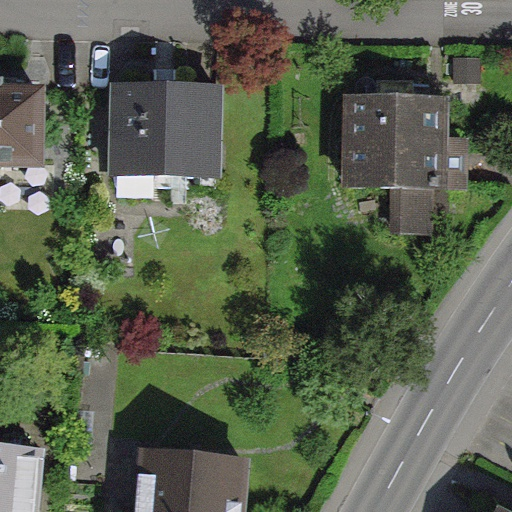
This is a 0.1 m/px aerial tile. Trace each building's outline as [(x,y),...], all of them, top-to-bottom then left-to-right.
[(212,90),(117,89),(116,173),(211,174),(212,90)] [(39,92),(0,91),(0,161),(37,162),(39,92)] [(439,103),(352,102),(351,184),(395,185),(394,227),(427,227),(428,184),(461,185),(461,144),(438,144),(439,103)] [(37,511),(41,449),(0,446),(0,511),(37,511)] [(244,511),(249,461),(136,452),(131,511),(244,511)]
